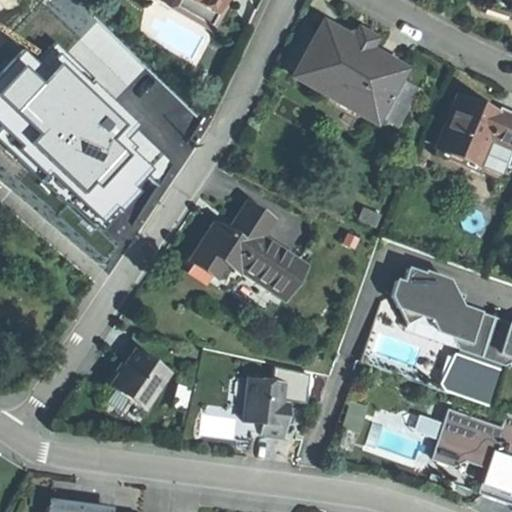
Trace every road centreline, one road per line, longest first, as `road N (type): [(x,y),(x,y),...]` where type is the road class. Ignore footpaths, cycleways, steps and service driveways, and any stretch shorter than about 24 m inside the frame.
road 1 (residential): [(282,0),(226,120),(13,438)]
road 2 (residential): [(13,438),(44,454),(367,495),(424,511)]
road 3 (residential): [(377,0),(511,70)]
